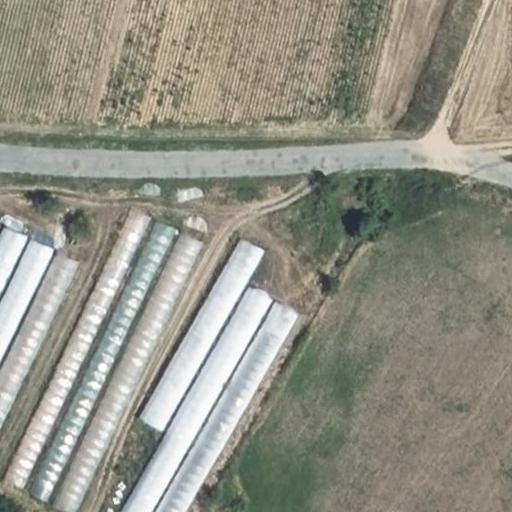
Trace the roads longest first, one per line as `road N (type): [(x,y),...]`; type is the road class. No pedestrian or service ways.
road 1 (unclassified): [(511,173),(433,157),(174,167),(0,160)]
road 2 (track): [(433,157),(492,0)]
